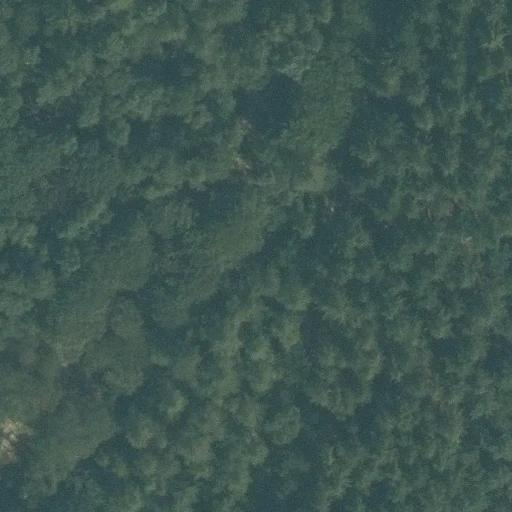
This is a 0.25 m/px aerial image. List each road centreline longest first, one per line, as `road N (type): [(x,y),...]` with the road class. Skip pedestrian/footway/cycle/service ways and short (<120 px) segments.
road 1 (track): [(333,0),(0,446)]
road 2 (track): [(244,511),(381,0)]
